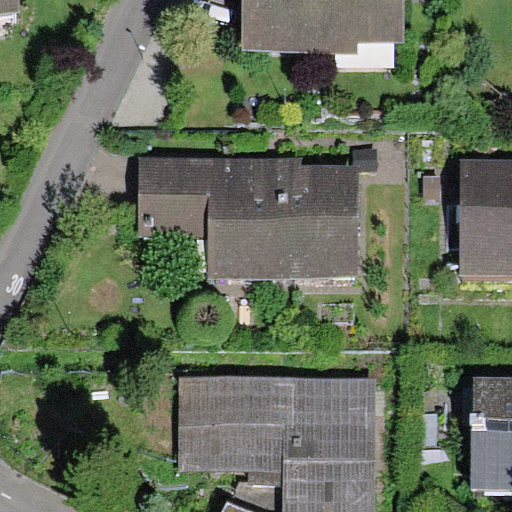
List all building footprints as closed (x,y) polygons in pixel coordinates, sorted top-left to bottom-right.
[(40,0),(0,0),(0,32),(43,28),(40,0)] [(417,0),(260,0),(262,55),(418,54),(417,0)] [(394,180),(152,178),(151,253),(241,253),(241,299),(393,300),(394,180)] [(511,184),(466,184),(466,280),(511,280),(511,184)] [(398,511),(395,386),(191,391),(194,500),(301,497),(301,511),(398,511)] [(511,399),(470,401),(471,505),(511,503),(511,399)]
